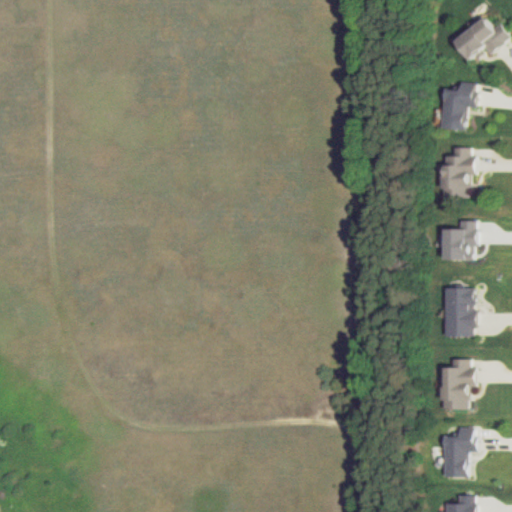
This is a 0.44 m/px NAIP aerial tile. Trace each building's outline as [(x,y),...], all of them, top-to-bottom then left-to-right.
[(459,41),(475,62),(490,51),(493,56),(511,41),(511,32),(505,24),(498,29),(489,19),(459,41)] [(446,128),(470,131),(473,107),(481,108),(483,84),(466,82),(465,91),(450,89),(446,128)] [(479,148),(459,148),(459,157),(448,157),(447,198),(475,199),(476,175),(479,175),(479,148)] [(449,261),(481,261),(481,221),(465,221),(465,230),(450,230),(449,261)] [(450,337),(480,337),(481,289),(450,288),(450,337)] [(474,410),(475,387),(481,387),(481,368),(475,368),(475,360),(457,360),(457,369),(448,369),(447,410),(474,410)] [(448,477),(473,478),(473,452),(481,452),(481,428),(464,428),(464,437),(448,437),(448,477)] [(450,511),(480,511),(481,496),(463,496),(463,504),(451,504),(450,511)]
